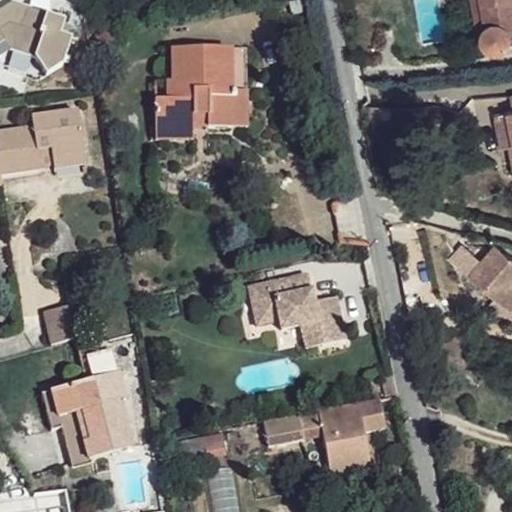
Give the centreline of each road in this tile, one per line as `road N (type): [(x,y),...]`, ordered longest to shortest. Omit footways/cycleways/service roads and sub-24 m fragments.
road 1 (unclassified): [(371,200),(436,511)]
road 2 (unclassified): [(328,0),(371,200)]
road 3 (unclassified): [(371,200),(511,239)]
road 4 (unknown): [(0,339),(33,322),(39,304),(33,232)]
